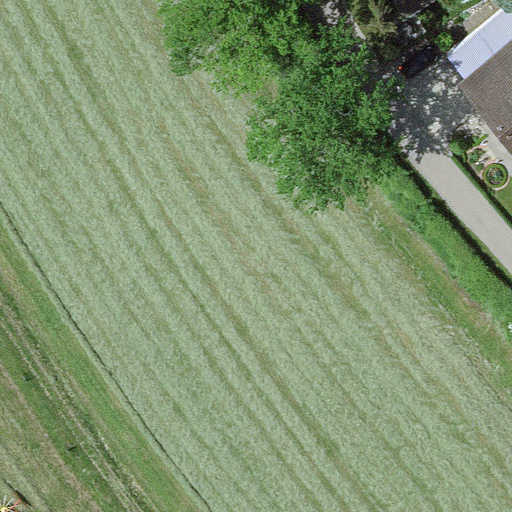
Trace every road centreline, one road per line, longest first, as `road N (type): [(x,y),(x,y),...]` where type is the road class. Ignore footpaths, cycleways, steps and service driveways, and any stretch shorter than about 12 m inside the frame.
road 1 (residential): [(316,0),(511,271)]
road 2 (track): [(0,300),(55,393),(142,511)]
